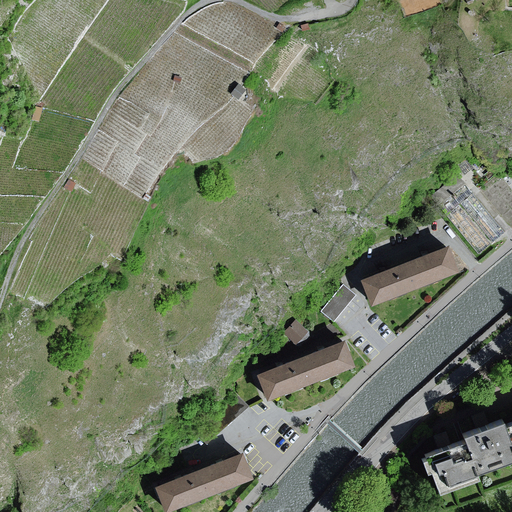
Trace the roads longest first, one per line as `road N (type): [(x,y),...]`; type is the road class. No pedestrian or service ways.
road 1 (residential): [(240,511),(328,411),(511,243)]
road 2 (track): [(210,0),(117,91),(6,280)]
road 3 (residential): [(319,511),(414,414),(511,339)]
